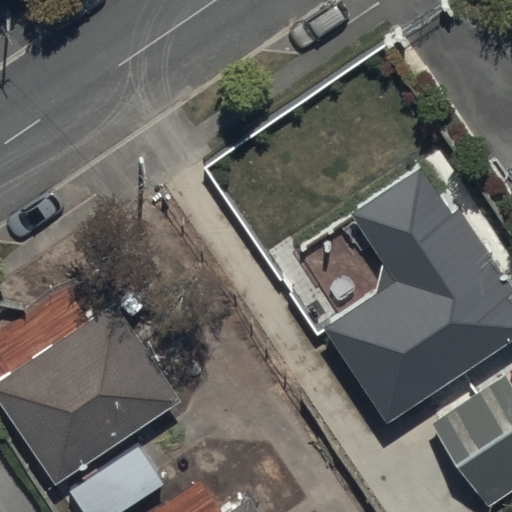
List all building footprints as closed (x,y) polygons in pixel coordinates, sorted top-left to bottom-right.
[(327,328),(392,424),(511,343),(511,291),(472,232),(423,160),(351,209),(399,280),(327,328)] [(0,354),(0,385),(53,464),(178,381),(110,280),(0,354)] [(438,424),(492,502),(511,488),(511,380),(509,376),(438,424)] [(136,441),(69,486),(86,511),(114,511),(162,480),(136,441)] [(192,511),(269,511),(246,476),(192,511)]
